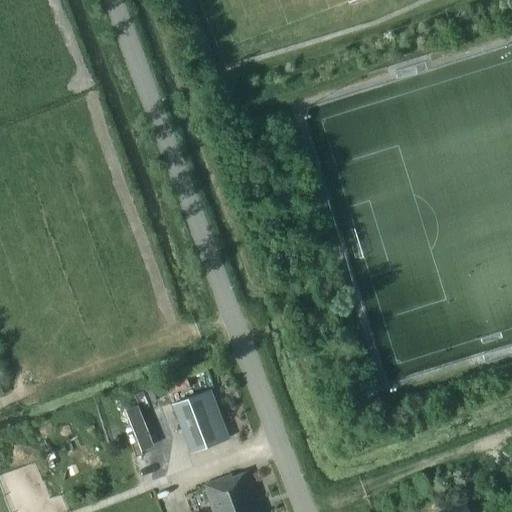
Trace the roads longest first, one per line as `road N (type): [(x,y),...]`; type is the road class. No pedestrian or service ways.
road 1 (track): [(148,0),(255,275),(274,296),(337,448),(357,450),(511,392)]
road 2 (unclassified): [(304,511),(112,0)]
